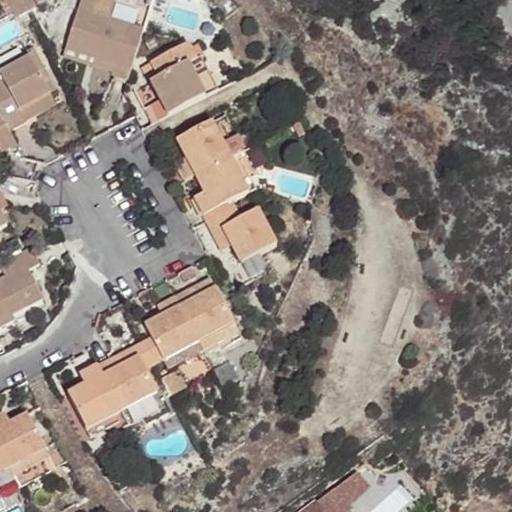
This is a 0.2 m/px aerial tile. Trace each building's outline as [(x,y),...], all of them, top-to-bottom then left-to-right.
[(61,0),(58,12),(89,22),(96,0),(94,0),(61,0)] [(92,77),(108,82),(124,33),(89,22),(58,12),(45,52),(95,68),(94,74),(92,77)] [(149,117),(199,90),(179,55),(182,53),(176,42),(170,45),(168,41),(130,62),(139,77),(130,82),(141,102),(149,117)] [(11,54),(13,59),(31,94),(37,91),(16,51),(11,54)] [(43,58),(94,74),(95,68),(45,52),(43,58)] [(0,123),(7,120),(1,109),(31,94),(13,59),(0,65),(0,123)] [(1,109),(7,120),(37,105),(31,94),(1,109)] [(132,107),(140,121),(149,117),(141,102),(132,107)] [(165,166),(171,178),(181,173),(216,155),(197,120),(163,138),(175,161),(165,166)] [(184,202),(190,215),(219,200),(235,191),(216,155),(181,173),(194,196),(184,202)] [(190,215),(193,219),(221,204),(219,200),(190,215)] [(221,204),(193,219),(200,233),(229,218),(221,204)] [(229,218),(200,233),(207,246),(217,241),(229,263),(264,244),(245,209),(229,218)] [(26,266),(16,248),(0,256),(0,314),(26,300),(12,273),(26,266)] [(174,268),(162,274),(167,284),(179,277),(174,268)] [(193,280),(171,292),(176,302),(198,290),(193,280)] [(171,292),(158,298),(182,343),(217,325),(198,290),(176,302),(171,292)] [(129,327),(135,340),(147,361),(182,343),(158,298),(145,305),(150,315),(129,327)] [(217,325),(182,343),(188,354),(223,336),(217,325)] [(135,340),(127,345),(139,366),(147,361),(135,340)] [(127,345),(118,350),(129,371),(139,366),(127,345)] [(118,350),(82,368),(106,413),(142,394),(129,371),(118,350)] [(213,365),(199,372),(209,392),(223,383),(213,365)] [(106,413),(82,368),(70,375),(75,385),(53,396),(72,431),(106,413)] [(155,371),(144,376),(156,398),(167,393),(155,371)] [(142,394),(106,413),(115,429),(150,410),(142,394)] [(0,463),(24,451),(29,448),(10,412),(0,417),(0,463)] [(0,477),(1,479),(30,463),(24,451),(0,463),(0,477)] [(33,469),(30,463),(1,479),(4,485),(33,469)] [(358,478),(334,494),(347,511),(369,494),(358,478)] [(334,494),(308,511),(347,511),(334,494)]
